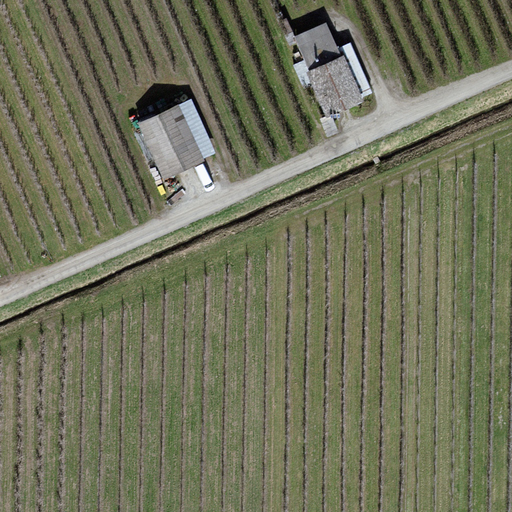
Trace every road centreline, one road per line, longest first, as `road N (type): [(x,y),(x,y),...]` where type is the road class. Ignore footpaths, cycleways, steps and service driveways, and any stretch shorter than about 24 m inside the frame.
road 1 (track): [(0,298),(511,74)]
road 2 (track): [(511,128),(212,256)]
